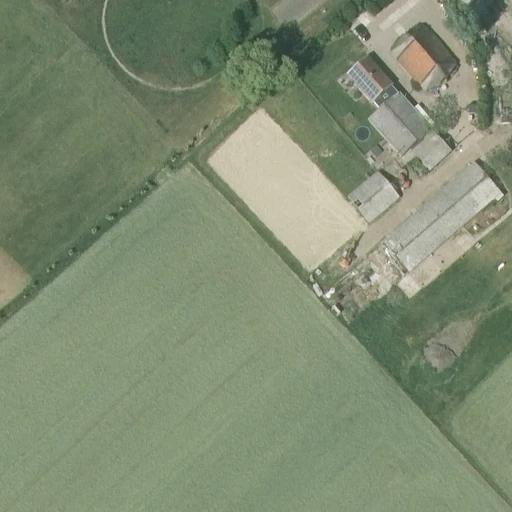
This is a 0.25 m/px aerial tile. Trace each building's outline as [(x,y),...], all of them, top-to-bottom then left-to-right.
[(426,94),(439,86),(448,79),(456,66),(422,28),(409,35),(400,44),(391,55),(426,94)] [(398,98),(391,90),(392,89),(368,61),(348,78),(372,106),(374,105),(381,113),(369,123),(400,159),(431,133),(399,97),(398,98)] [(429,175),(451,155),(435,138),(414,158),(429,175)] [(474,166),(379,249),(405,279),(495,201),(498,204),(503,200),(474,166)] [(369,225),(399,201),(378,176),(348,201),(369,225)]
